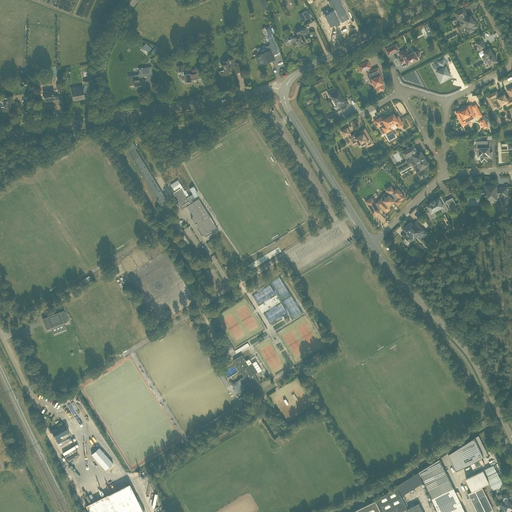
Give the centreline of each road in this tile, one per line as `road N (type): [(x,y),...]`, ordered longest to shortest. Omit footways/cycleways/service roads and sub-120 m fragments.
road 1 (tertiary): [(511,440),(470,358),(370,244)]
road 2 (tertiary): [(283,90),(293,76),(437,0)]
road 3 (tertiary): [(370,244),(283,90)]
road 4 (tertiary): [(112,116),(283,90)]
road 5 (unclassified): [(112,116),(103,60),(133,0)]
